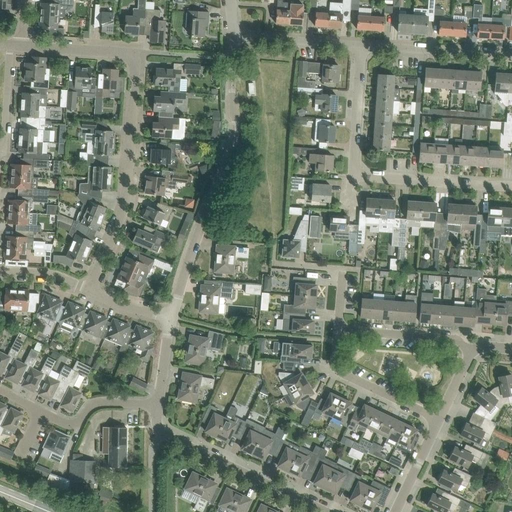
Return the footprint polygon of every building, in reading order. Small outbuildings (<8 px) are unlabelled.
[(0,0),(0,9),(10,10),(11,0),(0,0)] [(39,8),(38,15),(58,17),(58,16),(65,16),(65,9),(66,8),(66,5),(73,6),(73,0),(62,0),(62,5),(59,5),(40,3),(40,9),(39,8)] [(145,13),(145,9),(146,1),(145,0),(138,0),(137,9),(133,8),(133,17),(126,16),(125,33),(129,33),(129,35),(138,36),(138,22),(144,22),(145,13)] [(282,3),(282,0),(277,0),(276,24),(289,25),(290,4),(290,3),(282,3)] [(329,14),(328,27),(341,28),(342,18),(342,15),(342,9),(350,10),(351,4),(350,0),(343,0),(343,4),(329,2),(329,14)] [(351,4),(350,10),(359,10),(359,0),(351,0),(351,4)] [(154,1),(146,1),(145,9),(145,13),(144,22),(144,25),(151,26),(150,42),(163,42),(165,21),(160,21),(161,10),(154,10),(154,1)] [(290,4),(289,25),(302,25),(303,5),(290,4)] [(473,7),(472,18),(480,18),(481,5),(473,4),(473,7)] [(464,17),(466,17),(472,18),(473,7),(465,7),(464,17)] [(399,15),(398,22),(397,32),(412,33),(413,16),(406,16),(406,11),(399,10),(399,15)] [(187,11),(186,25),(192,26),(191,37),(204,38),(205,27),(208,27),(209,12),(187,11)] [(413,16),(412,33),(426,34),(428,13),(420,12),(420,17),(413,16)] [(113,13),(101,13),(101,24),(102,26),(101,32),(113,32),(113,22),(112,21),(113,13)] [(316,13),(315,16),(315,26),(328,27),(329,14),(316,13)] [(503,40),(504,27),(510,27),(510,26),(511,20),(510,20),(511,16),(511,15),(502,14),(502,18),(491,17),(491,25),(490,39),(503,40)] [(58,17),(38,15),(38,22),(39,22),(39,27),(49,28),(49,36),(63,37),(64,29),(57,28),(58,17)] [(358,16),(357,19),(357,29),(370,30),(371,17),(358,16)] [(371,17),(370,30),(383,31),(384,18),(371,17)] [(439,22),(439,25),(439,35),(452,36),(453,23),(439,22)] [(453,23),(452,36),(465,37),(466,23),(453,23)] [(491,25),(478,24),(477,38),(490,39),(491,25)] [(31,81),(31,87),(47,88),(48,89),(50,69),(45,68),(46,58),(32,57),(32,64),(27,64),(27,69),(26,69),(25,81),(31,81)] [(299,62),(299,64),(297,87),(311,88),(311,85),(308,81),(305,81),(306,72),(323,73),(322,81),(338,82),(339,66),(324,65),(324,64),(306,63),(299,62)] [(200,66),(185,65),(184,73),(199,74),(200,67),(200,66)] [(91,68),(76,67),(74,88),(89,89),(90,90),(91,92),(95,92),(96,83),(96,78),(91,78),(91,68)] [(124,93),(125,77),(117,77),(117,70),(103,69),(103,79),(96,78),(96,83),(95,92),(95,96),(108,97),(109,89),(115,90),(115,92),(124,93)] [(168,86),(168,92),(179,92),(180,71),(156,69),(156,77),(155,78),(154,83),(155,84),(155,85),(168,86)] [(424,87),(434,87),(438,88),(439,69),(426,69),(424,87)] [(439,69),(438,88),(452,89),(453,70),(439,69)] [(453,70),(452,89),(451,93),(457,94),(457,89),(465,90),(466,71),(453,70)] [(466,71),(465,90),(479,91),(480,72),(466,71)] [(496,73),(494,94),(498,98),(506,106),(508,106),(508,100),(510,74),(496,73)] [(378,75),(377,88),(393,89),(394,76),(378,75)] [(19,97),(19,104),(39,106),(46,106),(47,95),(47,88),(31,87),(30,87),(29,93),(22,93),(22,98),(19,97)] [(376,100),(399,101),(399,102),(400,89),(393,89),(377,88),(376,100)] [(76,92),(68,91),(67,103),(67,108),(67,110),(75,110),(76,92)] [(153,111),(159,111),(159,117),(161,117),(173,118),(173,105),(179,105),(179,103),(185,104),(185,97),(193,97),(193,94),(185,93),(179,92),(168,92),(168,98),(154,97),(153,111)] [(321,111),(326,111),(336,112),(337,96),(327,95),(322,95),(322,96),(315,96),(315,103),(322,104),(321,111)] [(376,100),(375,112),(391,113),(398,114),(399,101),(376,100)] [(102,104),(95,103),(94,115),(102,116),(102,104)] [(39,106),(19,104),(18,112),(21,112),(21,117),(27,117),(26,123),(45,124),(45,118),(46,106),(39,106)] [(469,112),(469,117),(485,118),(486,105),(480,104),(479,113),(469,112)] [(375,112),(374,125),(391,126),(391,113),(375,112)] [(173,118),(161,117),(161,123),(153,123),(152,137),(171,138),(172,130),(178,130),(179,118),(173,118)] [(17,133),(17,140),(43,142),(43,130),(44,130),(45,124),(26,123),(26,129),(20,129),(20,133),(17,133)] [(319,142),(324,142),(334,143),(335,126),(320,125),(319,142)] [(374,125),(374,137),(390,138),(391,126),(374,125)] [(85,142),(88,142),(114,144),(114,136),(112,136),(113,132),(95,130),(95,134),(85,133),(85,142)] [(390,138),(374,137),(373,150),(389,151),(390,138)] [(434,145),(433,163),(446,164),(448,145),(448,139),(434,138),(434,145)] [(448,145),(446,164),(460,165),(461,146),(462,140),(455,139),(454,146),(448,145)] [(33,160),(42,160),(48,161),(49,154),(44,154),(42,154),(43,142),(17,140),(16,147),(19,148),(18,152),(28,153),(34,154),(33,160)] [(79,160),(86,160),(96,161),(97,155),(111,156),(112,151),(114,151),(114,144),(88,142),(87,153),(80,152),(79,160)] [(150,156),(151,156),(150,163),(168,164),(168,167),(176,168),(176,164),(177,164),(177,157),(174,157),(175,149),(177,149),(177,151),(187,151),(187,145),(167,144),(161,143),(158,143),(157,149),(151,149),(151,150),(152,155),(151,155),(150,155),(150,156)] [(419,162),(433,163),(434,145),(420,144),(419,162)] [(461,146),(460,165),(474,165),(475,147),(461,146)] [(293,147),(292,154),(309,155),(309,162),(316,163),(315,170),(326,171),(326,172),(328,172),(328,171),(331,172),(332,156),(316,155),(316,149),(293,147)] [(475,147),(474,165),(487,166),(488,148),(475,147)] [(488,148),(487,166),(501,167),(502,149),(488,148)] [(42,168),(42,160),(33,160),(33,168),(42,168)] [(96,161),(86,160),(86,166),(88,166),(88,178),(112,180),(112,172),(110,172),(110,167),(96,167),(96,161)] [(12,164),(11,176),(30,177),(31,165),(12,164)] [(162,187),(166,188),(175,189),(176,182),(187,183),(187,176),(173,174),(172,181),(167,180),(167,179),(145,176),(145,183),(146,183),(145,193),(161,195),(162,187)] [(30,177),(11,176),(10,188),(30,189),(30,177)] [(79,183),(79,193),(90,195),(90,190),(109,191),(109,187),(111,187),(112,180),(88,178),(87,183),(79,183)] [(330,186),(320,185),(310,184),(309,193),(312,193),(311,200),(322,201),(322,202),(324,202),(324,201),(329,202),(330,186)] [(32,189),(31,196),(48,197),(58,197),(59,191),(49,190),(32,189)] [(90,195),(79,193),(78,195),(77,198),(83,204),(80,209),(81,210),(81,211),(103,220),(106,213),(104,213),(106,208),(98,205),(101,198),(90,195)] [(186,198),(185,206),(193,207),(194,199),(186,198)] [(379,224),(381,200),(367,199),(365,216),(366,216),(365,224),(379,224)] [(9,200),(9,212),(28,213),(29,201),(9,200)] [(384,223),(393,223),(394,200),(381,200),(379,224),(383,224),(384,223)] [(408,201),(406,219),(406,226),(420,227),(420,220),(422,202),(408,201)] [(422,202),(420,220),(434,221),(436,203),(422,202)] [(158,210),(148,206),(143,218),(159,225),(162,219),(167,221),(173,208),(157,203),(160,205),(158,210)] [(440,231),(440,237),(446,238),(446,230),(460,233),(460,229),(461,223),(462,205),(448,204),(447,224),(441,224),(440,231)] [(47,214),(57,215),(57,214),(58,206),(47,205),(47,214)] [(460,229),(473,230),(472,246),(479,246),(478,253),(479,253),(481,224),(475,224),(476,206),(462,205),(461,223),(460,229)] [(481,224),(479,253),(485,254),(486,231),(500,232),(500,235),(501,226),(502,208),(488,207),(487,225),(481,224)] [(501,226),(500,235),(511,236),(511,208),(502,208),(501,226)] [(57,214),(57,215),(57,220),(71,226),(87,233),(90,228),(96,230),(98,226),(100,227),(103,220),(81,211),(80,211),(75,221),(57,214)] [(28,213),(9,212),(8,224),(27,225),(28,213)] [(330,216),(329,231),(335,231),(334,239),(349,240),(349,243),(348,252),(356,253),(357,244),(357,232),(347,232),(348,217),(330,216)] [(300,252),(306,252),(309,221),(308,221),(301,221),(293,241),(284,241),(284,245),(282,245),(282,252),(283,252),(283,257),(299,258),(300,252)] [(357,232),(357,244),(364,244),(365,225),(358,225),(357,232)] [(71,246),(89,253),(92,247),(90,246),(92,241),(85,239),(87,233),(71,226),(68,234),(74,239),(71,246)] [(392,228),(391,246),(391,252),(397,253),(399,228),(392,228)] [(399,228),(397,253),(397,259),(402,259),(403,247),(405,247),(406,229),(399,228)] [(167,243),(170,236),(156,230),(153,236),(138,229),(132,242),(157,253),(163,240),(167,242),(166,243),(167,243)] [(440,237),(440,231),(433,230),(432,249),(434,249),(434,261),(438,261),(439,244),(440,237)] [(7,236),(6,248),(26,249),(33,250),(34,235),(36,235),(36,232),(29,231),(28,237),(7,236)] [(179,234),(177,239),(182,242),(185,236),(179,234)] [(71,246),(66,256),(53,255),(53,263),(62,263),(71,267),(74,260),(82,263),(84,259),(86,260),(89,253),(71,246)] [(214,269),(215,270),(215,271),(222,272),(232,273),(234,257),(248,258),(249,248),(217,246),(215,262),(215,264),(214,265),(214,267),(214,268),(214,269)] [(6,248),(5,260),(16,260),(16,266),(27,267),(27,261),(25,260),(26,249),(6,248)] [(121,268),(146,278),(153,261),(138,255),(136,261),(126,257),(121,268)] [(418,269),(426,271),(429,263),(421,260),(418,269)] [(146,278),(121,268),(117,279),(126,283),(124,289),(139,295),(144,284),(146,278)] [(477,271),(458,269),(457,275),(472,277),(477,277),(477,274),(477,271)] [(293,277),(292,284),(296,284),(295,295),(315,297),(316,285),(304,284),(305,278),(293,277)] [(159,285),(152,301),(158,302),(165,287),(159,285)] [(245,285),(244,294),(260,295),(261,286),(245,285)] [(199,310),(199,312),(217,313),(218,297),(233,298),(233,288),(201,286),(200,303),(199,304),(199,305),(199,307),(199,308),(199,310)] [(4,309),(16,310),(17,290),(5,290),(4,309)] [(17,290),(16,310),(28,311),(28,312),(30,313),(34,313),(34,303),(38,303),(39,294),(29,293),(29,291),(17,290)] [(430,323),(431,305),(432,293),(421,292),(419,322),(430,323)] [(45,294),(41,304),(37,313),(59,323),(62,316),(66,307),(61,305),(62,302),(60,301),(60,300),(59,299),(58,299),(57,299),(50,297),(51,296),(50,296),(50,295),(49,294),(47,295),(45,294)] [(283,305),(283,312),(290,313),(302,314),(303,307),(314,308),(315,297),(295,295),(292,295),(291,306),(283,305)] [(372,300),(361,299),(360,317),(371,317),(372,300)] [(475,309),(475,311),(483,311),(483,323),(494,324),(495,304),(485,303),(485,300),(476,299),(475,309)] [(372,300),(371,317),(382,318),(383,301),(372,300)] [(383,301),(382,318),(393,319),(394,302),(383,301)] [(495,304),(494,324),(505,325),(506,313),(511,313),(511,301),(506,301),(506,305),(495,304)] [(82,330),(89,315),(83,313),(85,309),(83,308),(83,307),(82,306),(81,306),(80,306),(80,307),(73,304),(73,303),(73,302),(71,302),(70,302),(70,303),(68,302),(66,307),(62,316),(59,323),(59,324),(61,328),(70,332),(75,331),(76,328),(77,328),(82,330)] [(394,302),(393,319),(404,320),(405,303),(394,302)] [(405,303),(404,320),(414,321),(416,304),(405,303)] [(431,305),(430,323),(441,323),(442,306),(431,305)] [(442,306),(441,323),(452,324),(453,307),(442,306)] [(453,307),(452,324),(463,325),(464,308),(453,307)] [(464,308),(463,325),(474,326),(475,311),(475,309),(464,308)] [(89,315),(82,330),(104,340),(105,338),(111,323),(106,321),(107,318),(105,318),(106,317),(105,317),(105,316),(104,315),(102,315),(101,316),(95,313),(96,312),(95,311),(94,311),(92,311),(92,312),(90,311),(89,315)] [(282,324),(282,331),(292,331),(303,332),(303,333),(314,334),(314,327),(313,327),(313,321),(302,320),(302,314),(290,313),(283,312),(282,324)] [(128,344),(134,330),(129,328),(130,326),(128,325),(128,324),(127,323),(126,323),(125,323),(125,324),(118,321),(118,320),(118,319),(117,319),(115,319),(115,320),(113,319),(111,323),(105,338),(121,345),(119,351),(124,353),(128,344)] [(134,330),(128,344),(144,351),(141,358),(147,361),(153,348),(148,345),(153,333),(151,332),(152,331),(151,331),(151,330),(150,330),(148,330),(141,328),(142,327),(142,326),(141,325),(140,325),(139,325),(138,326),(136,325),(134,330)] [(185,359),(186,360),(185,361),(203,365),(206,349),(220,352),(223,333),(209,331),(207,339),(190,336),(187,352),(186,353),(186,354),(186,355),(185,356),(185,357),(185,358),(185,359)] [(1,373),(6,376),(7,376),(15,360),(15,361),(27,336),(19,332),(7,356),(0,353),(0,374),(0,375),(1,373)] [(35,347),(33,350),(39,353),(43,345),(37,342),(35,347)] [(302,346),(291,345),(291,344),(283,344),(282,351),(281,351),(280,362),(283,363),(295,364),(298,364),(298,357),(310,358),(310,352),(312,352),(313,346),(302,345),(302,346)] [(7,376),(6,376),(6,377),(17,383),(17,382),(23,384),(31,369),(39,353),(33,350),(31,349),(23,365),(15,361),(15,360),(7,376)] [(56,359),(59,353),(53,351),(50,356),(56,359)] [(23,384),(22,386),(33,391),(34,390),(39,393),(40,393),(47,377),(48,377),(51,370),(56,361),(48,357),(40,373),(31,369),(23,384)] [(255,360),(254,373),(261,374),(262,361),(255,360)] [(98,371),(100,365),(95,363),(92,368),(98,371)] [(295,364),(283,363),(282,370),(294,371),(295,364)] [(40,393),(39,393),(39,394),(50,400),(50,398),(56,401),(72,369),(64,365),(60,374),(51,370),(48,377),(47,377),(40,393)] [(80,373),(72,369),(56,401),(62,404),(61,405),(72,411),(81,394),(72,389),(80,373)] [(283,384),(284,383),(290,393),(307,383),(301,373),(295,376),(294,374),(278,372),(278,376),(283,384)] [(178,396),(178,397),(178,399),(195,402),(199,386),(213,389),(215,379),(183,373),(180,390),(179,390),(179,391),(179,392),(178,393),(178,394),(178,395),(178,396)] [(495,390),(504,405),(510,404),(509,403),(511,401),(511,379),(511,375),(509,375),(507,375),(505,375),(504,375),(502,376),(501,377),(499,377),(501,388),(497,389),(495,390)] [(129,385),(134,388),(143,392),(147,385),(133,378),(129,385)] [(307,383),(290,393),(285,396),(291,406),(313,393),(307,383)] [(504,405),(495,390),(492,392),(490,395),(481,388),(480,390),(478,391),(477,392),(475,394),(475,395),(475,396),(473,398),(481,404),(474,413),(484,417),(489,410),(489,411),(494,405),(500,410),(504,405)] [(332,417),(340,398),(330,394),(325,404),(319,401),(318,404),(314,412),(313,415),(312,416),(316,418),(318,414),(321,415),(322,412),(332,417)] [(351,403),(340,398),(332,417),(342,421),(340,424),(347,427),(352,417),(346,414),(351,403)] [(307,410),(304,416),(310,419),(312,415),(313,415),(314,412),(318,404),(311,401),(307,410)] [(217,408),(209,405),(204,417),(209,419),(207,423),(209,424),(205,432),(211,434),(210,436),(215,439),(225,419),(214,414),(217,408)] [(367,427),(375,410),(364,405),(359,417),(353,414),(352,417),(347,427),(355,431),(356,428),(364,432),(367,427)] [(0,436),(2,433),(11,435),(12,431),(13,432),(22,415),(11,409),(10,410),(5,408),(5,407),(0,416),(0,436)] [(375,410),(367,427),(377,432),(385,415),(375,410)] [(385,415),(377,432),(387,437),(395,420),(385,415)] [(225,419),(215,439),(221,441),(222,439),(227,442),(231,434),(232,435),(233,433),(239,436),(245,422),(232,416),(230,421),(225,419)] [(484,418),(481,423),(494,429),(497,424),(484,418)] [(398,442),(406,425),(395,420),(387,437),(385,442),(395,447),(398,442)] [(253,425),(245,422),(239,436),(244,438),(243,440),(245,441),(241,449),(247,451),(246,453),(251,456),(261,436),(264,429),(265,428),(254,423),(253,425)] [(461,433),(460,435),(477,443),(476,445),(486,449),(490,441),(489,440),(492,433),(495,434),(497,430),(494,429),(481,423),(479,428),(475,426),(474,428),(466,424),(465,426),(464,426),(463,427),(462,428),(462,429),(461,431),(461,432),(461,433)] [(418,438),(414,435),(416,430),(406,425),(398,442),(413,449),(418,438)] [(103,427),(103,437),(102,441),(109,441),(108,467),(125,467),(126,428),(103,427)] [(62,455),(70,438),(59,433),(60,432),(58,431),(55,430),(53,429),(53,430),(52,430),(44,447),(52,451),(48,459),(60,464),(65,456),(62,455)] [(275,453),(282,439),(282,437),(264,429),(261,436),(251,456),(257,458),(258,457),(263,459),(267,452),(268,452),(270,450),(275,453)] [(289,443),(282,439),(275,453),(280,455),(279,458),(281,458),(278,466),(283,469),(282,470),(288,473),(297,453),(287,448),(289,443)] [(312,453),(313,452),(300,446),(297,453),(288,473),(293,476),(294,474),(299,476),(303,469),(305,470),(306,467),(311,470),(318,456),(312,453)] [(450,455),(450,457),(449,459),(467,467),(470,460),(476,463),(474,466),(483,470),(489,456),(479,451),(470,446),(468,451),(464,449),(463,451),(454,447),(453,449),(453,450),(452,451),(451,451),(451,452),(450,453),(450,454),(450,455)] [(351,448),(348,454),(359,459),(362,453),(356,450),(351,448)] [(505,463),(508,456),(510,454),(499,449),(494,458),(505,463)] [(323,459),(318,456),(311,470),(317,473),(315,475),(317,476),(314,483),(319,486),(318,487),(324,490),(333,470),(336,465),(336,463),(323,457),(323,459)] [(391,456),(388,462),(390,463),(399,467),(402,461),(391,456)] [(70,459),(69,491),(93,493),(95,461),(70,459)] [(34,469),(33,471),(48,478),(51,472),(36,464),(34,469)] [(342,485),(347,487),(354,473),(336,465),(333,470),(324,490),(329,493),(330,491),(335,493),(339,486),(341,487),(342,485)] [(439,479),(439,480),(438,482),(456,491),(459,484),(466,487),(472,476),(468,474),(459,470),(457,475),(453,473),(452,475),(443,471),(442,473),(441,474),(440,475),(440,476),(439,477),(439,478),(439,479)] [(195,473),(194,473),(193,473),(185,489),(200,496),(193,509),(200,511),(199,511),(209,511),(216,499),(210,497),(216,484),(201,477),(200,476),(199,475),(198,474),(197,474),(196,474),(195,473)] [(354,473),(347,487),(353,490),(352,492),(353,493),(350,500),(355,503),(354,505),(360,507),(369,487),(359,482),(362,477),(354,473)] [(369,487),(360,507),(365,510),(366,508),(372,511),(375,503),(377,504),(379,500),(384,502),(390,490),(372,482),(369,487)] [(490,495),(494,487),(485,483),(482,489),(487,492),(486,494),(490,495)] [(113,492),(101,488),(99,495),(111,499),(113,492)] [(227,489),(223,498),(219,505),(234,511),(233,511),(244,511),(250,500),(235,493),(234,492),(233,491),(232,490),(231,490),(230,490),(229,490),(228,490),(227,489)] [(428,503),(428,504),(427,505),(440,511),(447,511),(448,511),(449,511),(458,511),(461,507),(467,510),(470,504),(448,493),(446,498),(442,496),(441,498),(432,494),(431,496),(430,497),(429,498),(428,499),(428,501),(428,502),(428,503)]
